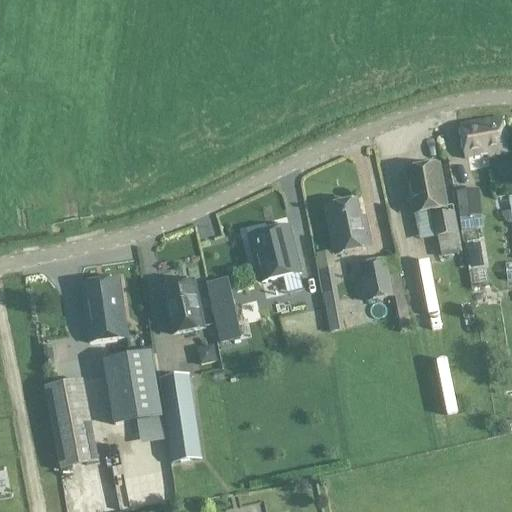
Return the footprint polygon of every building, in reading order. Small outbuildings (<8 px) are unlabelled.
[(489,157),(506,154),(501,121),(461,127),(466,158),(489,154),(489,157)] [(461,251),(453,208),(446,209),(439,167),(406,173),(414,216),(430,213),(435,239),(438,239),(441,255),(461,251)] [(484,229),(478,190),(457,193),(462,232),(484,229)] [(511,224),(511,197),(510,198),(511,212),(502,213),(503,218),(505,222),(509,225),(511,224)] [(360,222),(357,203),(326,210),(336,256),(371,249),(365,221),(360,222)] [(202,236),(218,232),(214,216),(197,220),(202,236)] [(261,285),(283,279),(287,295),(303,292),(299,276),(301,275),(296,257),(294,258),(292,252),(295,252),(289,228),(248,238),(254,262),(256,261),(261,285)] [(317,256),(324,297),(343,293),(337,256),(336,256),(335,253),(317,256)] [(366,265),(366,266),(359,268),(367,304),(374,303),(374,304),(387,300),(395,299),(387,261),(379,263),(379,262),(366,265)] [(83,285),(89,345),(129,341),(122,281),(83,285)] [(216,327),(236,323),(226,282),(206,286),(216,327)] [(193,283),(164,290),(174,337),(203,330),(193,283)] [(236,320),(249,319),(249,304),(236,304),(236,320)] [(414,321),(417,337),(428,335),(425,318),(414,321)] [(104,363),(115,427),(163,418),(152,355),(104,363)] [(45,363),(46,366),(48,368),(52,368),(54,365),(53,361),(51,359),(47,360),(45,363)] [(433,362),(425,364),(431,382),(439,380),(433,362)] [(201,461),(194,414),(189,378),(161,382),(173,466),(201,461)] [(61,472),(98,465),(83,382),(45,390),(61,472)]
